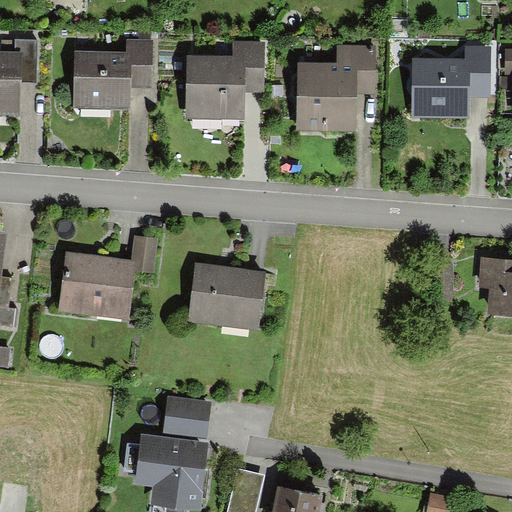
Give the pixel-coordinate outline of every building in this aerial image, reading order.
[(32,88),(32,44),(8,44),(8,58),(0,58),(0,119),(16,119),(16,88),(32,88)] [(147,44),(119,44),(119,58),(65,58),(65,116),(125,116),(125,91),(147,91),(147,44)] [(256,98),(256,48),(226,48),(226,64),(181,64),(181,123),(237,123),(237,98),(256,98)] [(370,50),(330,50),(330,70),(291,70),(291,135),(352,136),(352,98),(370,98),(370,50)] [(458,67),(407,67),(407,122),(465,122),(465,101),(485,101),(484,52),(458,53),(458,67)] [(511,53),(501,54),(501,79),(508,79),(508,127),(511,126),(511,53)] [(0,320),(14,322),(15,303),(9,303),(11,272),(2,272),(6,219),(0,219),(0,320)] [(153,271),(156,235),(132,233),(130,252),(65,245),(59,306),(131,313),(135,269),(153,271)] [(511,252),(479,249),(476,278),(486,279),(484,310),(511,311),(511,263),(510,264),(511,252)] [(265,262),(196,257),(191,316),(260,322),(265,262)] [(448,289),(449,261),(429,260),(428,288),(448,289)] [(210,399),(166,395),(163,425),(207,429),(210,399)] [(206,436),(142,431),(138,475),(155,477),(154,497),(201,501),(206,436)] [(253,511),(263,470),(236,464),(224,511),(253,511)] [(315,511),(320,486),(278,479),(272,511),(315,511)] [(449,511),(452,498),(433,495),(430,511),(449,511)]
